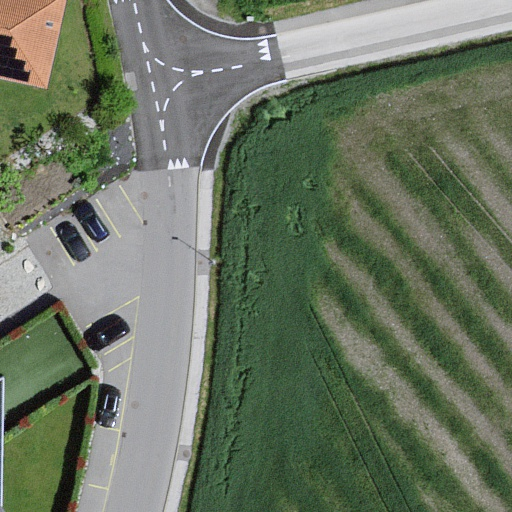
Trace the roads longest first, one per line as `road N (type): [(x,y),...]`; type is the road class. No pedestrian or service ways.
road 1 (residential): [(154,83),(167,180),(166,401),(138,511)]
road 2 (residential): [(511,0),(154,83)]
